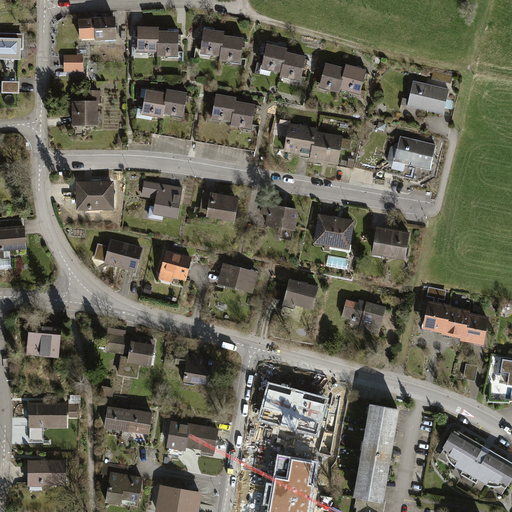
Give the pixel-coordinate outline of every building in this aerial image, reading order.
[(115,19),(80,21),(80,38),(96,37),(96,39),(116,38),(115,19)] [(158,28),(138,28),(138,49),(147,49),(147,53),(158,53),(158,32),(158,28)] [(203,36),(201,51),(211,52),(210,56),(221,57),(224,36),(224,32),(204,30),(203,36)] [(179,32),(158,32),(158,53),(158,56),(168,57),(169,53),(178,54),(179,36),(179,32)] [(0,56),(19,57),(20,42),(22,42),(22,35),(0,34),(0,56)] [(244,39),(224,36),(221,57),(220,61),(231,62),(231,59),(241,60),(243,44),(244,39)] [(287,49),(267,45),(266,49),(262,65),(272,68),(271,71),(282,73),(286,53),(287,49)] [(306,57),(286,53),(282,73),(281,77),(291,79),(292,76),(301,78),(305,63),(306,57)] [(83,57),(65,57),(65,70),(83,70),(83,57)] [(346,69),(326,64),(325,70),(321,85),(330,87),(329,90),(339,93),(340,89),(346,69)] [(347,66),(346,69),(340,89),(350,92),(351,89),(361,92),(365,76),(366,71),(347,66)] [(453,75),(434,70),(432,78),(451,83),(453,75)] [(449,90),(413,82),(409,103),(424,106),(423,109),(444,114),(446,104),(449,90)] [(19,85),(3,84),(3,93),(18,93),(19,85)] [(167,94),(147,90),(143,111),(153,113),(152,116),(163,118),(163,115),(167,94)] [(168,90),(167,94),(163,115),(183,118),(186,100),(187,93),(168,90)] [(87,103),(74,103),(75,125),(97,124),(96,104),(99,104),(99,92),(86,92),(87,103)] [(236,98),(216,95),(215,101),(212,119),(232,122),(236,102),(236,98)] [(256,105),(236,102),(232,122),(231,126),(251,130),(255,110),(256,105)] [(316,130),(289,125),(285,150),(311,155),(315,133),(316,130)] [(342,138),(315,133),(311,155),(311,159),(338,164),(341,148),(350,150),(352,140),(342,139),(342,138)] [(436,146),(401,137),(399,144),(398,143),(391,148),(388,161),(393,168),(392,174),(413,179),(416,166),(431,170),(436,146)] [(96,183),(78,183),(78,206),(89,206),(89,209),(91,209),(91,204),(100,204),(100,209),(113,209),(113,184),(96,184),(96,183)] [(171,188),(145,183),(143,195),(150,196),(151,194),(157,195),(155,207),(151,207),(149,216),(150,217),(162,219),(163,216),(177,218),(183,189),(171,187),(171,188)] [(214,194),(205,192),(202,207),(210,208),(209,215),(233,219),(236,200),(213,196),(214,194)] [(273,199),(265,198),(262,213),(269,215),(267,225),(283,228),(281,239),(292,241),(297,211),(272,206),(273,199)] [(333,218),(320,216),(315,243),(326,245),(325,250),(330,251),(332,242),(349,245),(353,223),(333,219),(333,218)] [(0,220),(0,256),(3,256),(3,250),(26,249),(23,219),(0,220)] [(409,235),(378,229),(374,253),(405,258),(409,235)] [(142,249),(111,241),(109,247),(98,244),(95,257),(96,259),(105,261),(106,262),(136,270),(142,249)] [(191,259),(167,252),(160,278),(171,281),(173,276),(185,279),(191,259)] [(226,274),(223,284),(252,292),(257,273),(224,264),(222,274),(226,274)] [(318,288),(290,280),(288,287),(284,301),(285,301),(283,308),(293,311),(295,304),(313,309),(318,288)] [(284,301),(288,287),(275,284),(270,297),(284,301)] [(445,291),(432,288),(430,295),(444,298),(445,291)] [(379,332),(385,308),(352,299),(351,303),(347,302),(343,316),(353,318),(353,319),(355,320),(356,318),(363,320),(361,327),(379,332)] [(449,307),(430,303),(425,327),(444,331),(449,309),(449,307)] [(468,313),(449,309),(444,331),(444,333),(463,337),(468,315),(468,313)] [(488,319),(468,315),(463,337),(463,339),(483,343),(488,319)] [(61,328),(29,326),(27,354),(48,356),(48,352),(57,353),(57,356),(59,356),(61,328)] [(126,331),(110,328),(109,334),(125,337),(126,331)] [(125,337),(109,334),(106,350),(122,353),(123,351),(125,337)] [(133,338),(125,337),(123,351),(130,352),(129,358),(122,357),(119,374),(136,377),(139,363),(150,365),(155,341),(143,339),(142,344),(133,343),(133,338)] [(198,356),(178,352),(176,362),(184,364),(186,368),(184,384),(189,385),(190,382),(219,386),(220,376),(214,374),(216,362),(198,358),(198,356)] [(66,359),(57,358),(56,373),(60,373),(60,372),(65,373),(66,359)] [(511,360),(503,359),(501,372),(499,383),(511,385),(511,360)] [(477,367),(467,365),(465,378),(475,380),(477,367)] [(113,389),(103,387),(102,394),(112,396),(113,389)] [(80,396),(71,396),(71,405),(69,405),(69,416),(76,416),(76,405),(80,405),(80,396)] [(66,404),(30,404),(30,426),(66,426),(66,404)] [(398,409),(374,404),(372,414),(370,413),(370,414),(371,414),(366,441),(365,441),(365,442),(367,442),(364,460),(362,459),(362,460),(363,461),(358,487),(357,487),(357,488),(359,489),(357,498),(361,498),(382,502),(382,500),(386,478),(394,432),(398,409)] [(131,411),(109,408),(105,427),(123,430),(128,431),(131,411)] [(131,410),(131,411),(128,431),(129,431),(129,429),(134,430),(149,433),(152,413),(131,410)] [(188,426),(173,424),(169,445),(185,448),(185,444),(214,449),(218,431),(188,426)] [(128,431),(123,430),(121,437),(126,440),(134,430),(129,429),(129,431),(128,431)] [(511,477),(511,462),(455,429),(444,447),(449,450),(446,454),(449,460),(453,465),(463,471),(461,474),(477,483),(478,480),(486,485),(491,486),(496,487),(501,486),(504,482),(508,484),(511,477)] [(66,462),(29,462),(29,482),(40,482),(40,483),(66,483),(66,462)] [(128,466),(104,462),(103,473),(104,473),(103,481),(110,482),(107,501),(121,503),(122,497),(138,500),(142,479),(126,477),(128,466)] [(197,511),(200,493),(162,487),(158,511),(160,511),(197,511)] [(382,502),(361,498),(359,507),(357,507),(357,508),(358,508),(357,511),(383,511),(386,501),(382,500),(382,502)]
